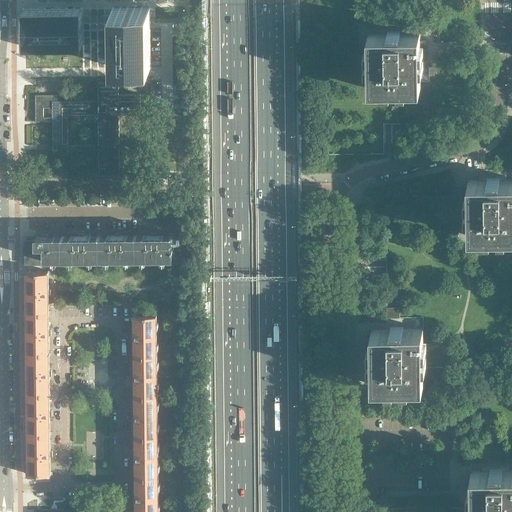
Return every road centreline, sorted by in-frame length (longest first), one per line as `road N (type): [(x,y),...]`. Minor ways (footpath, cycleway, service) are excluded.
road 1 (unclassified): [(337,511),(339,190),(359,175),(464,153),(487,138),(500,112),(502,0)]
road 2 (motorway): [(236,0),(242,511)]
road 3 (motorway): [(270,511),(265,0)]
road 4 (residential): [(120,484),(118,322),(63,323)]
road 5 (residential): [(65,484),(63,323)]
road 6 (residential): [(0,215),(148,212)]
road 7 (tertiary): [(2,404),(0,276)]
